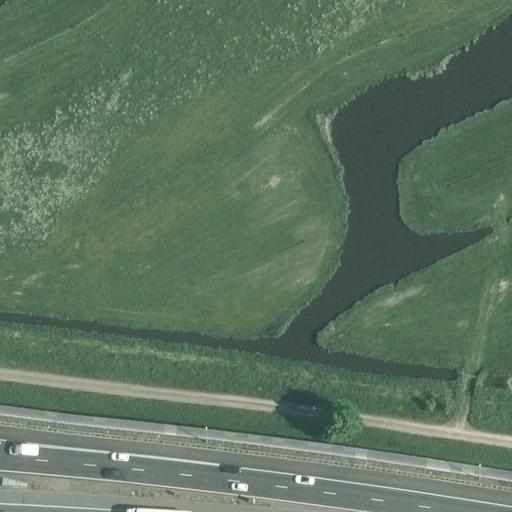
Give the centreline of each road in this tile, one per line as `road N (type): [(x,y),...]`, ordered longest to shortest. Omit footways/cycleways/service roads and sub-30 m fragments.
road 1 (motorway): [(434,511),(0,459)]
road 2 (track): [(462,433),(506,230),(502,207)]
